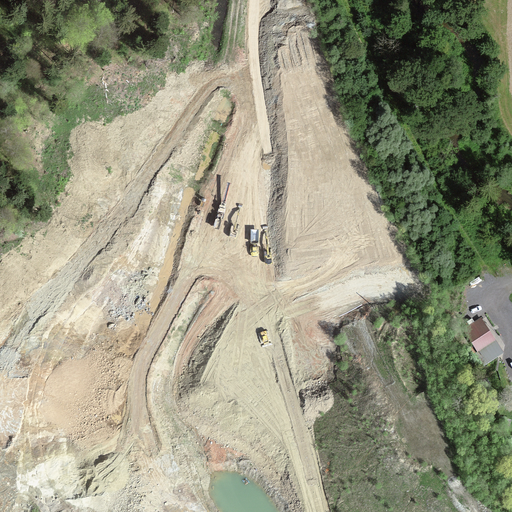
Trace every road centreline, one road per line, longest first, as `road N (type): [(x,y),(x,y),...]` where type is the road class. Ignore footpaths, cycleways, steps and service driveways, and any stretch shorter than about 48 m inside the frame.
road 1 (track): [(251,0),(254,74),(196,253),(251,285),(386,288),(399,260),(383,208)]
road 2 (track): [(383,208),(276,0)]
